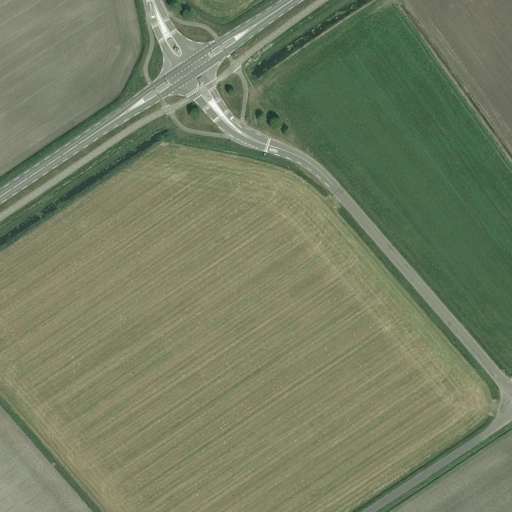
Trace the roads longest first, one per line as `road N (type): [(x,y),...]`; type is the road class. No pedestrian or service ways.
road 1 (unclassified): [(511,392),(314,168),(257,142)]
road 2 (unclassified): [(359,511),(511,408)]
road 3 (secondary): [(118,117),(0,196)]
